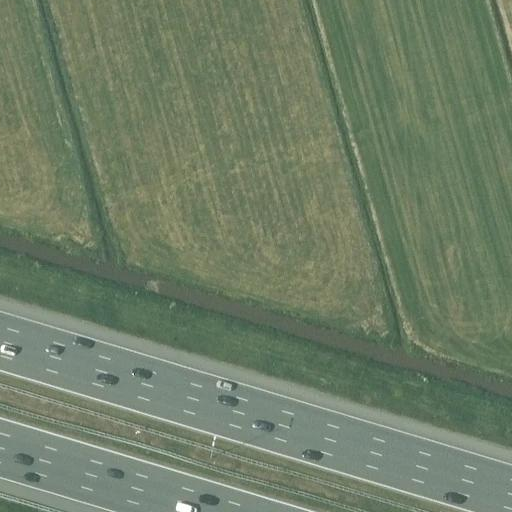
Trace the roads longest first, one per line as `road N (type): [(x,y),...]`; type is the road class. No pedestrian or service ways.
road 1 (motorway): [(511,496),(0,343)]
road 2 (motorway): [(0,448),(211,511)]
